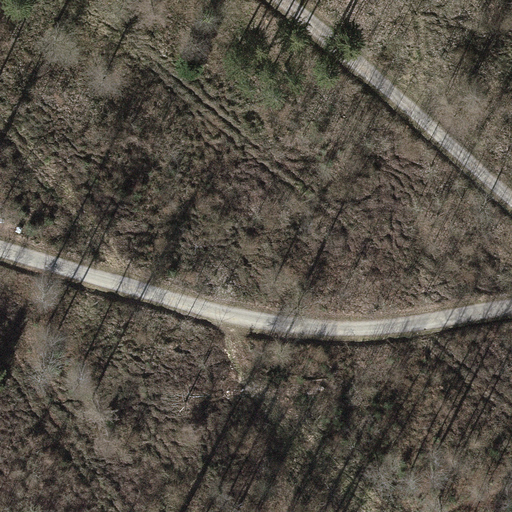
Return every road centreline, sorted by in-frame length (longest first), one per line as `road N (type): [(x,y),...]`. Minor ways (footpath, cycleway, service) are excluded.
road 1 (track): [(511,307),(387,325),(286,323),(193,305),(0,247)]
road 2 (track): [(511,200),(283,0)]
